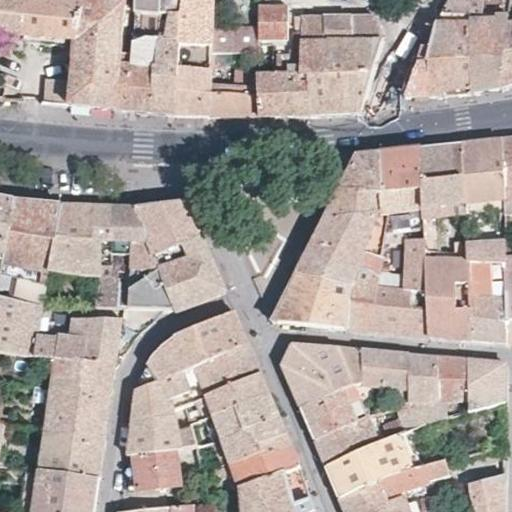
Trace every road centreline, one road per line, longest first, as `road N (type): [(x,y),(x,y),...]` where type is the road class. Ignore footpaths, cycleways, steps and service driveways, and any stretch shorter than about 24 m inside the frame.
road 1 (tertiary): [(381,134),(217,145),(0,131)]
road 2 (residential): [(249,298),(153,338),(134,364),(109,511)]
road 3 (residential): [(511,358),(262,342)]
road 4 (residential): [(262,342),(331,511)]
road 5 (tertiary): [(511,115),(381,134)]
